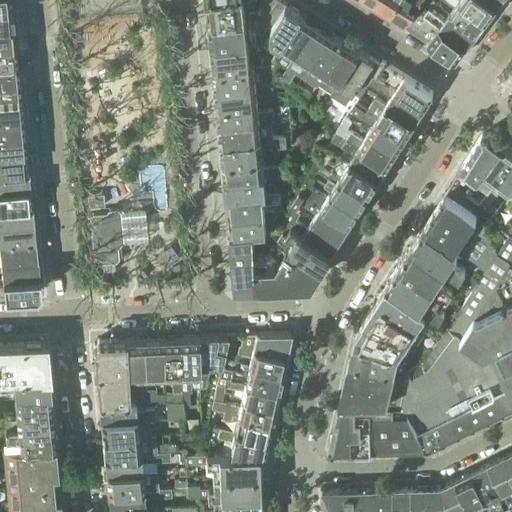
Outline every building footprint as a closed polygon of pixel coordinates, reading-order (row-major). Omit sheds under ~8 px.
[(0,0),(0,8),(11,8),(10,0),(0,0)] [(207,0),(210,23),(246,19),(243,0),(207,0)] [(273,38),(281,43),(300,12),(281,0),(263,0),(262,3),(263,7),(264,17),(265,29),(272,28),(273,38)] [(375,0),(374,2),(389,12),(397,0),(375,0)] [(397,0),(389,12),(405,21),(414,7),(419,0),(397,0)] [(434,0),(425,0),(418,10),(466,46),(476,32),(450,12),(444,19),(429,7),(434,0)] [(449,0),(455,4),(450,12),(476,32),(486,19),(461,0),(449,0)] [(461,0),(486,19),(496,6),(488,0),(461,0)] [(264,17),(263,7),(255,8),(256,18),(264,17)] [(0,8),(0,27),(13,26),(11,8),(0,8)] [(466,46),(418,10),(405,27),(456,60),(466,46)] [(280,60),(288,65),(315,22),(300,12),(281,43),(273,56),(280,60)] [(212,47),(248,43),(256,42),(254,31),(247,32),(246,19),(210,23),(212,47)] [(296,71),(302,75),(302,74),(310,62),(330,31),(315,22),(288,65),(287,67),(285,70),(282,74),(290,80),(296,71)] [(0,44),(15,44),(13,26),(0,27),(0,44)] [(302,75),(317,85),(318,82),(344,40),(330,31),(310,62),(302,74),(302,75)] [(318,82),(317,85),(318,85),(319,83),(324,87),(331,92),(351,60),(358,49),(351,45),(349,43),(344,40),(318,82)] [(212,47),(214,69),(250,65),(248,43),(212,47)] [(0,63),(16,62),(15,44),(0,44),(0,63)] [(353,92),(359,97),(369,82),(374,74),(380,63),(358,49),(351,60),(331,92),(330,93),(345,104),(353,92)] [(280,60),(273,56),(268,64),(270,65),(269,66),(273,69),(274,70),(280,60)] [(380,63),(374,74),(424,106),(433,92),(382,60),(380,63)] [(0,80),(18,79),(16,62),(0,63),(0,80)] [(214,69),(216,87),(268,83),(267,74),(267,73),(255,74),(254,65),(250,65),(214,69)] [(287,86),(293,90),(297,84),(290,80),(282,74),(279,78),(284,81),(287,86)] [(374,74),(369,82),(391,96),(386,103),(414,122),(424,106),(374,74)] [(0,98),(20,96),(18,79),(0,80),(0,98)] [(256,93),(269,92),(269,91),(268,83),(216,87),(218,106),(257,102),(256,93)] [(297,84),(293,90),(305,103),(311,93),(297,84)] [(0,116),(22,114),(20,96),(0,98),(0,116)] [(359,97),(356,102),(406,135),(414,122),(386,103),(381,111),(359,97)] [(218,106),(220,123),(273,119),(273,109),(258,111),(257,102),(218,106)] [(373,124),(368,132),(396,150),(406,135),(356,102),(351,110),(373,124)] [(0,134),(23,132),(22,114),(0,116),(0,134)] [(220,123),(222,141),(260,138),(260,130),(288,127),(287,117),(273,119),(220,123)] [(340,124),(336,131),(351,141),(387,164),(396,150),(368,132),(363,139),(347,129),(351,121),(345,117),(340,124)] [(351,163),(378,179),(387,164),(351,141),(336,131),(331,139),(342,146),(354,153),(349,161),(351,163)] [(0,152),(25,150),(23,132),(0,134),(0,152)] [(482,135),(450,184),(465,194),(484,169),(502,142),(490,133),(490,132),(482,134),(482,135)] [(222,141),(223,161),(263,157),(262,147),(286,145),(285,135),(260,138),(222,141)] [(491,174),(479,189),(478,191),(485,196),(486,194),(511,160),(511,149),(502,142),(484,169),(491,174)] [(326,146),(318,160),(369,192),(378,179),(351,163),(349,161),(339,154),(334,161),(328,157),(332,150),(326,146)] [(0,170),(27,168),(25,150),(0,152),(0,170)] [(223,161),(225,178),(278,173),(286,173),(285,164),(278,165),(264,166),(263,157),(223,161)] [(335,182),(331,188),(360,206),(369,192),(318,160),(309,174),(313,177),(317,170),(335,182)] [(511,189),(511,160),(486,194),(485,196),(479,204),(493,215),(497,209),(490,203),(504,185),(511,190),(511,189)] [(0,188),(29,186),(27,168),(0,170),(0,188)] [(225,178),(227,195),(266,191),(265,183),(279,181),(278,173),(225,178)] [(315,179),(313,177),(309,174),(304,181),(311,186),(315,179)] [(298,188),(305,193),(350,221),(360,206),(331,188),(326,195),(311,186),(304,181),(303,181),(298,188)] [(423,227),(457,251),(485,269),(497,253),(480,217),(460,203),(465,194),(450,184),(423,227)] [(0,188),(0,206),(31,204),(29,186),(0,188)] [(227,195),(229,213),(272,210),(273,209),(265,209),(264,201),(280,199),(279,190),(266,191),(227,195)] [(103,193),(87,194),(88,206),(104,205),(103,193)] [(316,211),(312,218),(341,236),(350,221),(305,193),(299,201),(316,211)] [(0,223),(32,221),(31,204),(0,206),(0,223)] [(288,205),(286,209),(280,218),(331,251),(341,236),(312,218),(307,226),(295,219),(300,212),(288,205)] [(146,206),(123,207),(124,236),(147,235),(146,206)] [(90,216),(92,246),(90,249),(91,261),(94,264),(116,261),(119,258),(118,246),(120,243),(118,222),(121,219),(120,210),(117,208),(109,209),(106,212),(92,213),(90,216)] [(280,218),(286,209),(272,210),(229,213),(231,232),(254,230),(260,230),(261,237),(269,237),(271,233),(275,228),(267,229),(266,219),(267,219),(280,218)] [(497,223),(503,228),(507,221),(502,217),(497,223)] [(280,218),(280,220),(275,227),(282,231),(277,237),(322,265),(331,251),(280,218)] [(32,221),(0,223),(0,241),(34,239),(32,221)] [(511,224),(507,221),(503,228),(508,232),(511,235),(511,224)] [(467,285),(473,289),(477,281),(463,273),(465,270),(451,260),(457,251),(423,227),(410,247),(445,271),(467,285)] [(231,232),(233,260),(255,258),(254,230),(231,232)] [(403,401),(343,387),(330,444),(334,450),(335,450),(431,446),(444,440),(443,440),(501,411),(501,412),(511,406),(511,235),(508,232),(508,233),(510,235),(497,253),(485,269),(477,281),(473,289),(460,308),(443,334),(415,372),(410,371),(403,401)] [(271,233),(269,237),(286,283),(311,282),(322,265),(277,237),(271,233)] [(261,247),(255,258),(257,284),(286,283),(269,237),(261,247)] [(0,259),(36,257),(34,239),(0,241),(0,259)] [(443,273),(445,271),(410,247),(398,266),(444,297),(447,299),(453,289),(448,286),(448,285),(445,284),(447,280),(445,278),(447,275),(443,273)] [(0,269),(1,269),(2,277),(38,275),(36,257),(0,259),(0,269)] [(255,258),(233,260),(236,285),(257,284),(255,258)] [(439,306),(444,297),(398,266),(385,285),(432,316),(438,320),(444,310),(439,306)] [(0,294),(35,293),(35,294),(39,288),(38,275),(2,277),(3,284),(0,284),(0,294)] [(375,301),(374,302),(424,330),(432,316),(385,285),(375,301)] [(363,319),(363,320),(417,342),(424,330),(374,302),(363,319)] [(355,332),(353,340),(399,353),(403,346),(412,349),(417,342),(363,320),(355,332)] [(238,344),(238,345),(284,355),(290,331),(257,332),(243,333),(242,334),(240,345),(238,344)] [(197,335),(198,371),(199,385),(205,385),(209,364),(220,363),(224,349),(225,343),(227,333),(197,335)] [(173,400),(182,400),(180,335),(162,336),(163,372),(171,372),(172,393),(164,393),(164,400),(173,400)] [(182,400),(182,404),(189,403),(188,390),(190,390),(190,371),(198,371),(197,335),(180,335),(182,400)] [(162,336),(143,337),(145,391),(146,402),(164,401),(164,400),(164,393),(155,394),(154,383),(163,382),(163,372),(162,336)] [(143,337),(125,338),(127,367),(127,374),(135,373),(136,385),(138,385),(139,402),(146,402),(145,391),(143,337)] [(93,345),(95,370),(127,367),(125,338),(98,339),(92,344),(93,345)] [(2,375),(47,373),(47,371),(49,371),(48,358),(46,358),(44,341),(38,341),(38,339),(26,339),(26,342),(1,343),(2,375)] [(353,340),(349,360),(404,370),(406,363),(397,360),(399,353),(353,340)] [(250,355),(248,363),(281,371),(284,355),(238,345),(237,352),(250,355)] [(349,360),(343,387),(403,401),(410,371),(404,370),(349,360)] [(227,376),(277,387),(281,371),(248,363),(240,361),(238,370),(227,368),(228,365),(221,363),(218,374),(225,375),(227,376)] [(95,370),(98,400),(128,398),(127,374),(127,367),(95,370)] [(0,392),(49,391),(47,373),(2,375),(0,375),(0,392)] [(214,390),(218,392),(222,393),(223,393),(225,384),(229,385),(243,388),(241,396),(273,404),(277,387),(227,376),(225,375),(218,374),(214,390)] [(211,407),(223,410),(270,421),(273,404),(241,396),(240,396),(238,405),(217,400),(218,392),(214,390),(213,399),(211,407)] [(16,410),(51,408),(49,391),(0,392),(0,402),(15,402),(16,410)] [(98,400),(100,419),(137,417),(137,419),(155,417),(154,407),(135,409),(134,402),(134,398),(128,398),(98,400)] [(173,400),(165,401),(166,417),(173,417),(182,417),(182,404),(182,400),(173,400)] [(0,428),(4,429),(53,427),(51,408),(16,410),(16,418),(0,418),(0,428)] [(233,430),(266,438),(270,421),(223,410),(221,418),(235,421),(233,430)] [(100,419),(102,436),(150,433),(149,425),(155,425),(155,417),(137,419),(137,417),(100,419)] [(227,452),(263,451),(266,438),(233,430),(218,426),(217,432),(216,435),(231,439),(227,452)] [(19,446),(54,445),(54,440),(55,438),(55,430),(53,429),(53,427),(4,429),(5,439),(18,438),(19,446)] [(102,436),(103,454),(161,451),(161,450),(169,450),(174,450),(174,443),(167,443),(167,442),(155,443),(154,433),(150,433),(102,436)] [(8,511),(60,511),(58,487),(53,487),(51,473),(57,472),(54,445),(19,446),(2,447),(8,511)] [(103,454),(105,472),(141,470),(140,460),(142,460),(142,467),(157,466),(156,460),(169,459),(169,450),(161,450),(161,451),(103,454)] [(218,473),(258,472),(257,461),(260,461),(263,451),(227,452),(185,454),(185,464),(206,464),(206,474),(218,473)] [(511,470),(504,455),(488,463),(502,492),(508,489),(510,488),(511,491),(511,508),(511,509),(511,511),(511,470)] [(502,492),(488,463),(471,471),(491,511),(511,511),(511,509),(510,507),(503,510),(496,495),(502,492)] [(105,472),(107,491),(159,487),(158,478),(158,469),(141,470),(105,472)] [(491,511),(471,471),(455,479),(470,508),(477,504),(481,511),(491,511)] [(205,495),(212,495),(258,493),(258,472),(218,473),(218,486),(206,486),(206,487),(205,487),(205,495)] [(173,478),(173,486),(185,485),(184,477),(173,478)] [(449,511),(462,511),(470,508),(455,479),(443,485),(449,511)] [(440,486),(428,486),(428,511),(449,511),(443,485),(441,486),(440,486)] [(107,491),(109,508),(144,506),(144,496),(170,495),(170,486),(159,487),(107,491)] [(428,511),(428,486),(410,487),(411,511),(428,511)] [(411,511),(410,487),(393,488),(394,511),(411,511)] [(376,511),(375,488),(359,489),(359,511),(376,511)] [(394,511),(393,488),(375,488),(376,511),(394,511)] [(341,511),(340,489),(322,490),(323,511),(341,511)] [(359,511),(359,489),(340,489),(341,511),(359,511)] [(212,511),(259,510),(258,493),(212,495),(212,511)]
